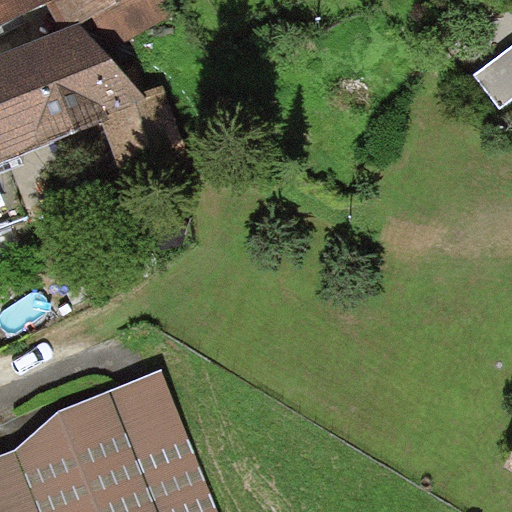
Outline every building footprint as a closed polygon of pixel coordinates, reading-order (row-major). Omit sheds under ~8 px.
[(0,0),(0,27),(50,3),(63,34),(78,28),(132,0),(0,0)] [(165,0),(132,0),(78,28),(99,52),(172,13),(165,0)] [(63,34),(0,60),(0,168),(103,125),(148,104),(142,97),(99,52),(78,28),(63,34)] [(511,49),(476,76),(500,109),(511,100),(511,49)] [(148,104),(103,125),(117,160),(184,134),(165,89),(142,97),(148,104)] [(219,511),(164,372),(57,414),(11,456),(0,460),(0,511),(219,511)]
